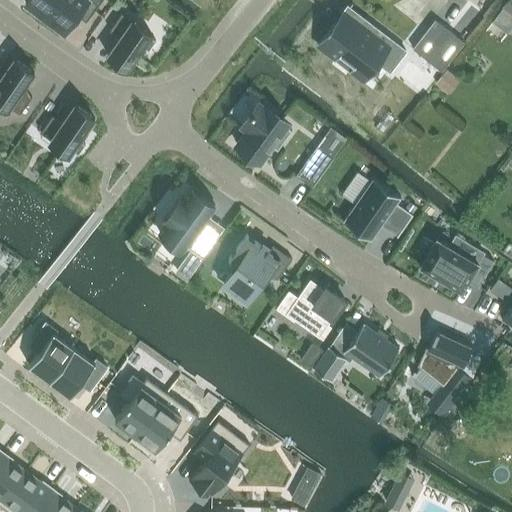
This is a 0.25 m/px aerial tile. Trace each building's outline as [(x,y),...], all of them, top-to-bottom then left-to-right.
[(27,0),(25,2),(44,16),(55,0),(27,0)] [(55,0),(44,16),(62,30),(64,31),(77,14),(86,21),(102,0),(55,0)] [(511,21),(511,0),(507,0),(492,20),(505,30),(511,21)] [(120,36),(107,54),(108,54),(128,69),(143,47),(149,51),(156,40),(150,36),(152,34),(122,13),(110,30),(120,36)] [(338,17),(320,40),(338,54),(341,50),(355,62),(353,64),(366,75),(380,58),(396,71),(411,52),(366,18),(356,31),(338,17)] [(435,19),(412,48),(441,70),(464,42),(435,19)] [(0,77),(0,111),(5,115),(10,107),(20,114),(32,97),(22,90),(34,72),(14,58),(0,77)] [(445,70),(436,82),(447,91),(457,79),(445,70)] [(260,161),(272,146),(276,149),(277,150),(292,130),(286,126),(288,124),(259,103),(254,111),(253,110),(251,113),(252,113),(242,127),(247,130),(237,144),(260,161)] [(52,115),(40,132),(71,153),(73,150),(79,154),(86,144),(80,140),(95,118),(74,104),(62,121),(52,115)] [(296,175),(313,187),(334,157),(317,146),(296,175)] [(399,196),(371,177),(342,219),(370,239),(381,222),(397,234),(412,214),(395,202),(399,196)] [(202,258),(221,232),(205,220),(215,206),(192,189),(184,199),(180,196),(163,220),(167,223),(159,233),(183,250),(186,246),(202,258)] [(405,208),(412,213),(416,206),(410,201),(405,208)] [(236,263),(224,279),(250,299),(262,282),(264,284),(271,274),(277,279),(292,258),(273,244),(268,250),(247,234),(229,258),(236,263)] [(420,266),(444,280),(462,290),(468,280),(478,286),(493,260),(483,254),(478,262),(437,237),(420,266)] [(490,288),(504,298),(511,287),(498,277),(490,288)] [(289,289),(276,308),(294,320),(295,319),(323,339),(332,326),(329,323),(345,300),(326,286),(324,288),(310,278),(298,296),(289,289)] [(511,299),(501,316),(511,323),(511,299)] [(38,352),(29,364),(50,379),(74,347),(54,332),(57,329),(46,321),(32,340),(41,348),(38,352)] [(336,335),(314,367),(330,379),(345,358),(350,361),(353,356),(380,375),(399,347),(363,322),(348,344),(336,335)] [(462,369),(475,346),(463,339),(463,340),(450,333),(440,327),(432,342),(430,341),(418,365),(442,384),(432,397),(448,409),(472,377),(462,369)] [(312,341),(307,347),(317,355),(322,348),(312,341)] [(74,347),(50,379),(71,395),(83,378),(93,385),(107,366),(96,358),(94,361),(74,347)] [(129,401),(115,419),(135,434),(167,391),(147,376),(144,380),(133,372),(118,393),(129,401)] [(167,391),(135,434),(136,435),(156,449),(169,430),(180,439),(198,414),(167,391)] [(206,458),(189,479),(208,494),(210,491),(212,492),(249,443),(218,419),(195,449),(206,458)] [(2,451),(0,453),(0,504),(1,505),(27,469),(2,451)] [(307,470),(292,498),(300,503),(304,505),(321,473),(308,466),(307,470)] [(27,469),(1,505),(10,511),(33,511),(51,487),(27,469)] [(396,479),(392,486),(407,494),(411,486),(396,479)] [(51,487),(33,511),(71,511),(76,505),(51,487)] [(464,489),(458,501),(478,511),(480,511),(487,501),(464,489)]
